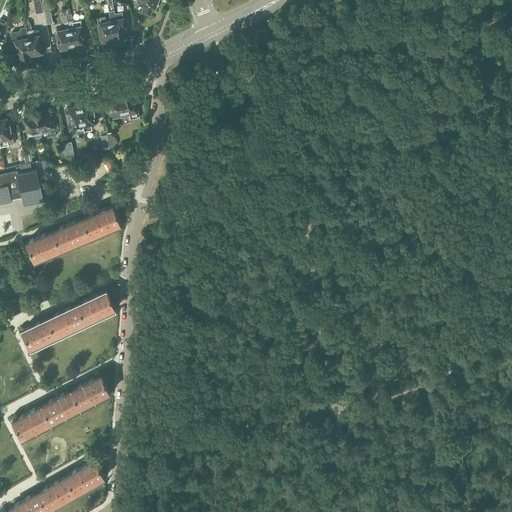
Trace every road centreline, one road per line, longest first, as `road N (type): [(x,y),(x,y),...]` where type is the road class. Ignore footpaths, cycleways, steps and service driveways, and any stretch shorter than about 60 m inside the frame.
road 1 (track): [(209,33),(239,72),(411,45),(466,511)]
road 2 (residential): [(168,51),(132,234),(120,461),(109,511)]
road 3 (track): [(239,72),(302,198),(343,511)]
road 4 (tertiary): [(0,88),(168,51)]
